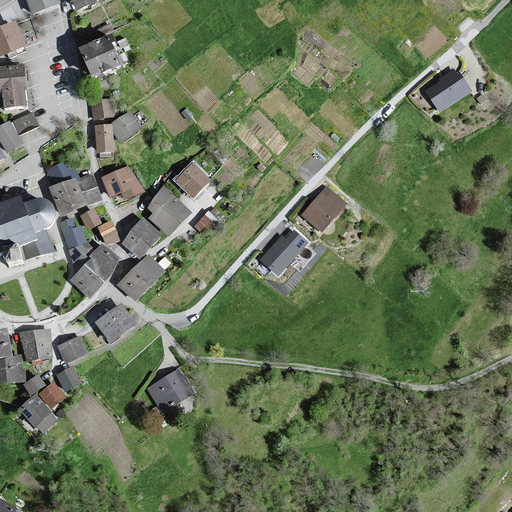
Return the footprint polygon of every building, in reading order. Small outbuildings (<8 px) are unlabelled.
[(54,0),(21,0),(28,16),(57,5),(54,0)] [(11,23),(0,27),(0,57),(22,48),(11,23)] [(110,30),(79,43),(92,72),(122,59),(110,30)] [(22,92),(19,66),(0,68),(0,110),(21,108),(19,92),(22,92)] [(435,81),(421,90),(434,112),(466,93),(451,68),(434,79),(435,81)] [(110,99),(87,102),(90,121),(112,118),(110,99)] [(138,128),(126,111),(107,123),(108,125),(119,141),(138,128)] [(36,125),(29,112),(9,122),(16,135),(36,125)] [(6,122),(0,124),(0,150),(3,155),(19,146),(6,122)] [(108,125),(93,125),(94,152),(109,152),(108,125)] [(206,182),(189,164),(171,181),(188,199),(206,182)] [(142,193),(129,167),(102,178),(110,198),(121,193),(124,201),(142,193)] [(71,178),(44,189),(56,219),(82,209),(71,178)] [(190,212),(162,184),(145,207),(150,213),(146,218),(166,236),(190,212)] [(342,204),(322,186),(295,215),(315,233),(342,204)] [(44,208),(38,205),(27,203),(16,207),(14,202),(0,207),(0,268),(51,249),(43,230),(46,223),(47,219),(47,214),(44,208)] [(90,209),(76,216),(84,231),(98,225),(90,209)] [(205,212),(192,226),(199,233),(212,219),(205,212)] [(68,218),(56,222),(69,268),(88,248),(82,242),(75,226),(71,227),(68,218)] [(161,234),(143,219),(122,242),(140,258),(161,234)] [(97,228),(105,246),(118,240),(111,222),(97,228)] [(309,245),(294,231),(288,239),(282,236),(259,261),(278,278),(309,245)] [(117,259),(98,244),(83,258),(85,260),(65,280),(84,299),(111,269),(110,267),(117,259)] [(167,272),(150,255),(118,287),(135,304),(167,272)] [(116,304),(89,323),(105,345),(131,326),(116,304)] [(46,329),(14,333),(21,363),(46,359),(46,329)] [(3,359),(0,333),(0,385),(18,384),(17,357),(3,359)] [(77,336),(52,346),(60,364),(84,355),(77,336)] [(70,366),(51,374),(58,392),(77,384),(70,366)] [(171,370),(142,389),(157,413),(187,395),(171,370)] [(23,398),(40,387),(33,376),(16,387),(23,398)] [(60,398),(48,383),(33,395),(46,410),(60,398)] [(52,422),(29,396),(12,410),(35,436),(52,422)] [(0,511),(23,511),(0,497),(0,511)]
